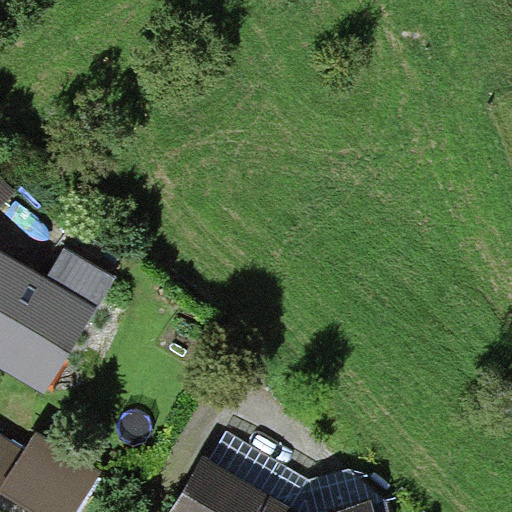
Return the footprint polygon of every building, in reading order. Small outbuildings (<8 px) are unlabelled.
[(0,166),(0,200),(17,184),(0,166)] [(48,263),(0,235),(0,356),(47,383),(115,264),(64,235),(48,263)] [(22,442),(0,476),(0,482),(47,511),(69,511),(102,461),(36,419),(22,442)] [(0,476),(22,442),(0,428),(0,476)] [(297,493),(202,441),(165,511),(380,511),(372,482),(297,493)]
